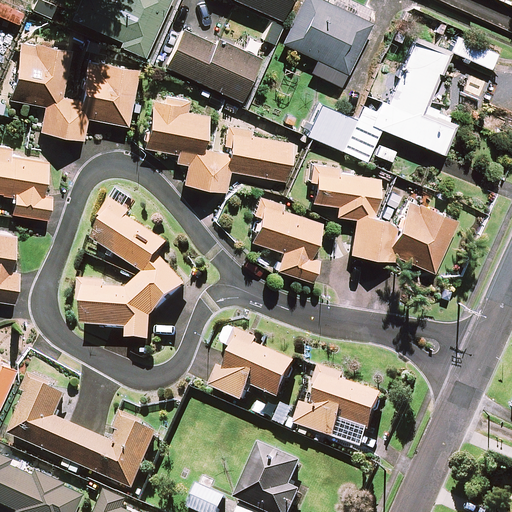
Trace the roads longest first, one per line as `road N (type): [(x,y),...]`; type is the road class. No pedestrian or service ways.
road 1 (residential): [(244,291),(210,302),(186,357),(149,379),(73,346),(49,325),(46,283),(96,168),(119,163),(156,179)]
road 2 (residential): [(474,375),(416,340),(244,291)]
road 3 (residential): [(412,511),(474,375)]
road 4 (residential): [(156,179),(244,291)]
